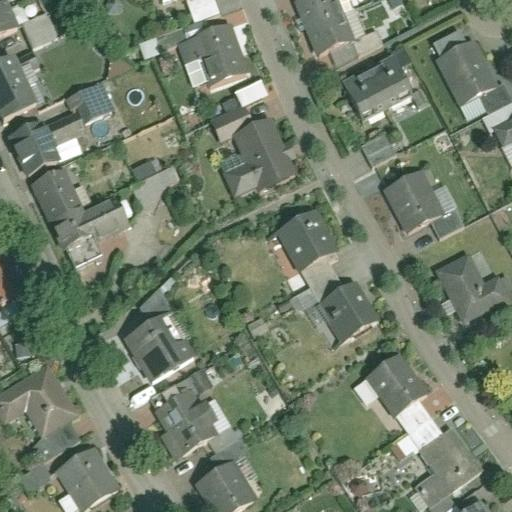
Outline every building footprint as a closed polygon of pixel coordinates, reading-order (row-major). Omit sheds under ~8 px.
[(2,0),(0,0),(0,41),(17,34),(2,0)] [(329,0),(320,0),(296,10),(317,60),(349,46),(329,0)] [(19,28),(30,54),(57,44),(46,17),(19,28)] [(242,83),(223,33),(194,44),(214,94),(242,83)] [(487,97),(464,54),(437,68),(460,111),(487,97)] [(7,65),(0,68),(0,129),(30,115),(7,65)] [(410,103),(392,67),(343,92),(360,127),(410,103)] [(231,99),(238,114),(264,102),(257,87),(231,99)] [(253,131),(245,114),(210,130),(218,147),(229,142),(242,171),(222,180),(233,202),(253,193),(256,199),(286,186),(260,128),(253,131)] [(12,138),(29,176),(58,163),(41,125),(12,138)] [(511,126),(494,135),(502,152),(511,147),(511,126)] [(359,150),(369,172),(393,162),(383,139),(359,150)] [(130,172),(134,185),(160,177),(156,165),(130,172)] [(157,191),(177,188),(175,177),(132,183),(137,214),(160,211),(157,191)] [(384,196),(405,238),(435,223),(413,181),(384,196)] [(72,187),(38,200),(60,256),(124,231),(113,205),(83,216),(72,187)] [(311,219),(275,241),(299,280),(335,258),(311,219)] [(470,260),(437,275),(461,329),(511,305),(511,302),(501,279),(483,288),(470,260)] [(341,296),(317,311),(341,350),(366,334),(341,296)] [(128,337),(153,385),(199,360),(188,342),(170,352),(154,323),(128,337)] [(416,406),(391,369),(366,385),(391,422),(416,406)] [(47,371),(0,399),(0,420),(6,431),(27,418),(41,441),(76,419),(47,371)] [(185,401),(155,418),(182,462),(211,445),(185,401)] [(479,479),(451,437),(441,444),(416,406),(391,422),(433,484),(420,492),(433,510),(479,479)] [(92,511),(113,500),(89,459),(55,479),(74,511),(92,511)] [(40,468),(17,483),(28,498),(50,483),(40,468)] [(224,472),(195,491),(208,511),(247,511),(249,511),(224,472)]
